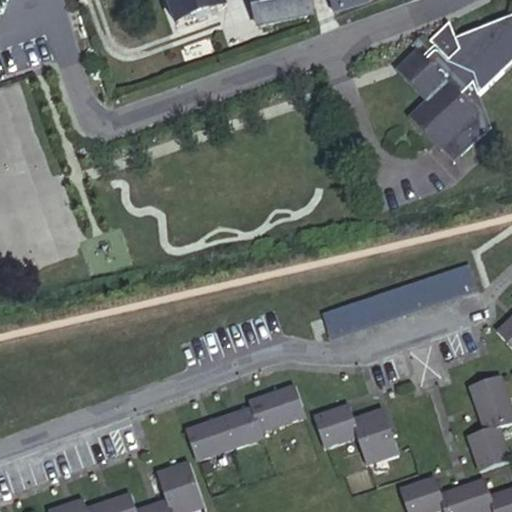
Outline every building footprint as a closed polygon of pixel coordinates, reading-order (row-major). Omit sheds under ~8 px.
[(158,0),(162,12),(179,7),(180,11),(196,6),(194,2),(199,0),(158,0)] [(304,18),(298,0),(246,0),(245,0),(257,34),(304,18)] [(320,0),(326,15),(361,2),(363,0),(320,0)] [(433,139),(450,154),(473,125),(460,86),(511,28),(488,5),(441,39),(424,20),(408,40),(412,45),(399,58),(394,53),(377,73),(408,100),(393,120),(425,149),(433,139)] [(412,45),(408,40),(401,34),(389,47),(399,58),(412,45)] [(441,163),(450,154),(433,139),(425,149),(441,163)] [(461,270),(313,321),(321,346),(471,296),(461,270)] [(511,361),(511,316),(510,315),(488,337),(510,363),(511,361)] [(475,438),(491,433),(508,427),(491,382),(460,393),(475,438)] [(237,404),(250,438),(296,421),(284,387),(237,404)] [(418,399),(421,410),(404,415),(412,441),(441,432),(430,395),(418,399)] [(313,455),(346,446),(342,423),(337,409),(304,421),(313,455)] [(205,422),(216,456),(252,445),(239,411),(205,422)] [(342,423),(346,446),(356,473),(389,462),(374,414),(342,423)] [(185,465),(216,456),(205,422),(176,432),(185,465)] [(501,469),(491,433),(456,444),(467,479),(501,469)] [(152,503),(157,511),(194,511),(178,466),(144,475),(152,503)] [(393,511),(430,511),(424,485),(388,494),(393,511)] [(428,501),(430,511),(479,511),(473,489),(428,501)] [(511,511),(511,493),(477,503),(479,511),(511,511)] [(74,509),(74,511),(123,511),(118,495),(74,509)] [(74,511),(74,509),(71,501),(41,511),(74,511)] [(123,511),(157,511),(152,503),(123,511)]
